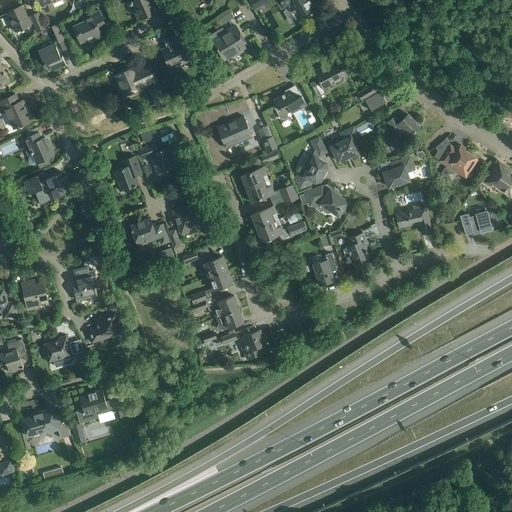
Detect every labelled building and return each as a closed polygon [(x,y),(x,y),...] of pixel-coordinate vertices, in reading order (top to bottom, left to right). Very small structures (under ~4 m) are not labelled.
[(54,8),(52,2),(57,0),(40,0),(43,6),(44,6),(46,11),(54,8)] [(153,25),(170,18),(164,3),(155,7),(151,0),(132,0),(131,1),(139,19),(150,14),(151,17),(150,18),(153,25)] [(272,0),(248,0),(255,11),(272,0)] [(279,0),(284,8),(290,4),(293,9),(292,10),(293,12),(294,12),(297,17),(313,8),(307,0),(279,0)] [(22,5),(6,11),(15,31),(31,24),(22,5)] [(84,21),(73,26),(80,42),(93,36),(94,39),(102,36),(98,27),(104,23),(99,10),(82,18),(84,21)] [(31,16),(37,32),(45,29),(38,12),(31,16)] [(232,13),(220,21),(223,26),(235,18),(232,13)] [(58,43),(66,39),(59,23),(51,26),(58,43)] [(223,27),(209,35),(214,44),(218,50),(219,51),(224,59),(235,53),(236,54),(249,47),(236,25),(225,31),(223,27)] [(188,61),(182,47),(190,44),(182,27),(162,36),(167,47),(161,49),(166,60),(163,61),(169,75),(177,71),(175,67),(188,61)] [(44,64),(43,65),(46,72),(51,70),(52,71),(66,64),(62,56),(60,57),(54,43),(38,50),(44,64)] [(348,75),(340,60),(329,66),(328,63),(313,71),(317,78),(310,82),(317,96),(324,92),(322,89),(323,88),(348,75)] [(0,84),(8,81),(0,64),(0,84)] [(115,75),(124,95),(139,89),(138,86),(148,82),(149,84),(157,81),(150,66),(133,73),(131,68),(120,73),(120,72),(118,73),(118,74),(115,75)] [(358,102),(367,97),(376,92),(372,85),(357,93),(358,95),(355,97),(358,102)] [(274,107),(280,117),(281,119),(283,119),(284,119),(286,117),(287,117),(287,115),(287,114),(287,113),(290,111),(291,113),(307,104),(299,90),(292,93),(291,90),(273,99),(276,105),(274,107)] [(365,100),(371,110),(386,101),(380,92),(365,100)] [(15,94),(0,100),(0,107),(2,113),(7,111),(14,128),(32,120),(23,100),(19,101),(15,94)] [(394,117),(388,122),(401,136),(406,131),(410,135),(419,127),(408,114),(399,122),(394,117)] [(226,148),(236,143),(252,136),(243,115),(217,127),(226,148)] [(370,121),(356,129),(360,136),(374,128),(370,121)] [(351,155),(358,152),(355,145),(361,143),(353,127),(341,133),(344,140),(338,143),(337,141),(328,145),(333,155),(335,154),(338,161),(345,158),(345,159),(352,156),(351,155)] [(144,141),(157,136),(155,129),(141,134),(144,141)] [(29,145),(33,154),(30,156),(28,159),(30,163),(34,164),(38,162),(40,168),(50,163),(48,158),(53,156),(44,137),(42,138),(39,132),(22,139),(26,146),(29,145)] [(261,141),(266,152),(277,147),(273,136),(261,141)] [(326,151),(319,137),(312,141),(316,149),(312,155),(302,174),(295,176),(300,188),(310,184),(312,180),(315,181),(320,180),(327,167),(325,162),(317,158),(319,154),(319,155),(326,151)] [(397,139),(392,142),(400,153),(405,149),(397,139)] [(171,176),(168,169),(175,166),(169,147),(158,151),(156,144),(140,150),(142,157),(151,154),(158,172),(156,173),(158,180),(171,176)] [(456,171),(458,172),(466,177),(478,159),(459,147),(458,149),(450,144),(443,154),(438,150),(434,156),(448,165),(449,163),(458,168),(456,171)] [(261,156),(264,163),(278,157),(275,151),(261,156)] [(113,171),(118,184),(120,190),(133,185),(133,186),(136,186),(135,184),(138,183),(134,171),(140,169),(135,156),(123,160),(125,167),(113,171)] [(392,169),(384,172),(389,187),(396,184),(396,185),(397,185),(398,185),(398,186),(399,186),(399,185),(400,185),(401,185),(401,184),(402,183),(402,182),(409,180),(406,170),(413,167),(410,157),(390,163),(392,169)] [(511,169),(499,161),(485,182),(491,186),(493,184),(508,194),(511,195),(511,173),(511,170),(511,169)] [(247,188),(263,182),(261,175),(266,173),(264,167),(241,175),(247,188)] [(68,191),(60,173),(47,178),(44,172),(24,181),(30,194),(43,188),(48,199),(68,191)] [(263,182),(247,188),(252,201),(274,193),(271,186),(266,188),(263,182)] [(279,190),(281,196),(295,191),(293,184),(279,190)] [(329,192),(321,186),(305,192),(310,204),(319,201),(321,202),(321,203),(324,205),(323,205),(324,206),(324,207),(323,207),(323,208),(323,209),(324,210),(324,211),(325,212),(326,212),(327,213),(328,213),(329,213),(329,212),(330,212),(330,211),(331,211),(332,212),(332,211),(339,215),(343,209),(344,209),(348,204),(347,203),(348,202),(340,196),(341,195),(333,190),(332,191),(330,189),(329,192)] [(460,208),(466,211),(477,189),(472,187),(460,208)] [(295,191),(281,196),(284,203),(298,198),(295,191)] [(368,202),(361,205),(364,212),(371,209),(368,202)] [(193,203),(173,210),(181,233),(201,226),(193,203)] [(256,227),(273,221),(270,214),(276,211),(274,206),(251,214),(256,227)] [(431,231),(426,207),(397,213),(400,227),(414,224),(414,227),(420,225),(422,233),(431,231)] [(468,213),(460,215),(462,223),(470,221),(472,228),(471,228),(471,229),(472,229),(472,231),(472,232),(473,231),(473,233),(473,235),(474,234),(493,229),(493,228),(492,228),(487,210),(486,210),(476,213),(475,213),(476,215),(469,217),(468,213)] [(131,229),(132,231),(133,230),(138,245),(159,237),(161,244),(169,241),(162,224),(153,227),(150,218),(131,225),(132,229),(131,229)] [(273,221),(256,227),(261,240),(284,232),(282,226),(276,228),(273,221)] [(288,228),(291,236),(306,230),(303,222),(288,228)] [(175,229),(168,232),(174,249),(181,246),(175,229)] [(341,230),(331,233),(333,238),(342,235),(341,230)] [(367,243),(363,232),(348,239),(351,245),(347,247),(356,269),(369,264),(367,257),(369,257),(364,244),(367,243)] [(331,233),(326,235),(329,244),(334,243),(333,238),(331,233)] [(171,248),(164,250),(167,258),(174,256),(171,248)] [(198,258),(195,251),(182,256),(185,263),(198,258)] [(330,267),(335,265),(331,253),(325,254),(327,259),(312,264),(319,285),(334,280),(330,267)] [(204,263),(209,277),(228,270),(222,255),(211,260),(208,254),(200,257),(202,263),(204,263)] [(96,294),(95,292),(92,279),(96,278),(94,270),(76,274),(78,283),(72,284),(76,299),(96,294)] [(228,270),(209,277),(214,290),(233,283),(228,270)] [(47,299),(43,282),(32,284),(31,280),(21,282),(27,308),(40,305),(39,301),(47,299)] [(0,290),(0,310),(2,310),(3,317),(17,314),(14,301),(6,303),(3,289),(0,290)] [(190,296),(193,303),(206,299),(203,291),(190,296)] [(214,310),(216,317),(239,308),(234,295),(219,300),(217,295),(205,299),(205,300),(189,306),(192,312),(211,305),(213,310),(214,310)] [(228,327),(234,325),(244,321),(239,308),(216,317),(219,323),(219,324),(218,324),(218,325),(218,326),(218,327),(218,328),(219,328),(219,329),(220,329),(221,329),(228,327)] [(120,333),(114,314),(95,320),(97,327),(88,329),(92,341),(120,333)] [(241,345),(244,352),(247,358),(261,353),(258,347),(266,344),(260,329),(240,337),(243,344),(241,345)] [(202,336),(205,342),(215,338),(213,332),(202,336)] [(217,345),(222,343),(223,344),(236,339),(233,332),(220,337),(220,338),(215,340),(217,345)] [(65,364),(63,357),(72,354),(66,335),(59,338),(59,339),(43,344),(48,361),(54,359),(56,366),(65,364)] [(9,350),(0,352),(0,359),(1,363),(5,362),(5,363),(6,363),(9,372),(23,367),(19,353),(26,351),(22,338),(7,343),(9,350)] [(92,371),(90,365),(80,368),(82,374),(92,371)] [(76,411),(79,422),(98,417),(97,413),(108,410),(102,389),(96,391),(95,391),(88,393),(89,395),(80,398),(83,409),(76,411)] [(110,400),(112,409),(115,418),(124,415),(119,397),(110,400)] [(53,407),(34,413),(34,415),(22,419),(27,436),(48,429),(49,431),(58,429),(60,437),(71,434),(64,410),(55,413),(53,407)] [(71,425),(76,443),(86,440),(81,422),(71,425)] [(0,463),(3,474),(15,470),(12,460),(0,463)] [(62,467),(43,472),(45,479),(64,473),(62,467)]
